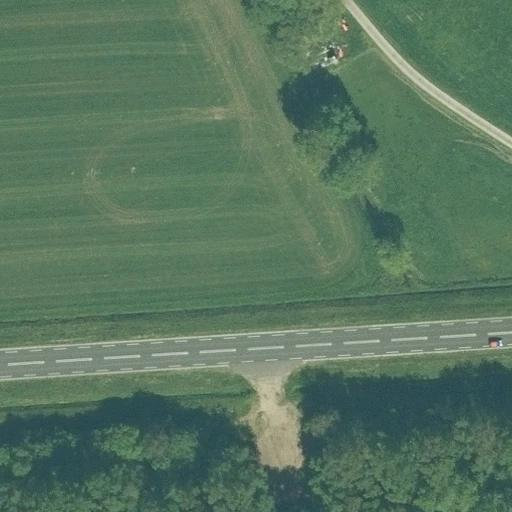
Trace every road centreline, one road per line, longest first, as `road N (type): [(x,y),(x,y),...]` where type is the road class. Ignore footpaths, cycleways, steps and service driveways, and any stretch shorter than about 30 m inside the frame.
road 1 (primary): [(0,363),(511,331)]
road 2 (unclassified): [(511,146),(391,57),(342,0)]
